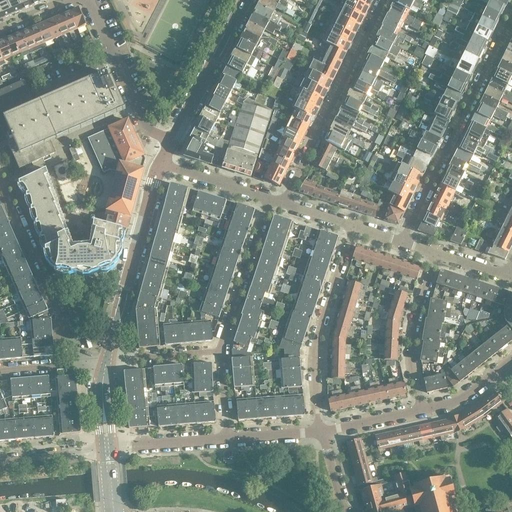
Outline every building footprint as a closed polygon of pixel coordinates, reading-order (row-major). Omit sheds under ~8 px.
[(7,0),(0,0),(0,9),(4,18),(14,14),(7,0)] [(19,0),(7,0),(14,14),(24,10),(19,0)] [(19,0),(24,10),(46,0),(19,0)] [(270,0),(261,0),(259,5),(274,13),(276,8),(292,17),(294,12),(278,4),(270,0)] [(270,0),(278,4),(294,12),(296,8),(287,3),(287,0),(270,0)] [(339,0),(338,3),(348,8),(364,17),(369,7),(354,0),(352,0),(349,7),(344,4),(345,2),(340,0),(339,0)] [(409,0),(395,0),(394,3),(410,11),(412,7),(428,14),(430,10),(421,6),(409,0)] [(409,0),(421,6),(430,10),(431,7),(423,2),(418,0),(409,0)] [(461,0),(451,0),(449,4),(459,8),(462,1),(461,0)] [(478,0),(488,4),(486,9),(501,16),(505,7),(490,0),(489,0),(478,0)] [(345,14),(343,18),(360,26),(364,17),(348,8),(335,2),(333,6),(342,11),(341,12),(345,14)] [(394,3),(389,11),(413,23),(418,26),(420,22),(411,18),(411,17),(412,16),(408,14),(410,11),(394,3)] [(455,16),(459,8),(449,4),(446,11),(446,12),(452,14),(455,16)] [(259,5),(254,14),(285,30),(287,25),(280,21),(282,17),(274,13),(259,5)] [(440,5),(436,14),(442,17),(446,8),(440,5)] [(468,11),(482,18),(496,25),(501,16),(486,9),(477,5),(475,9),(469,7),(468,11)] [(79,8),(70,12),(77,29),(86,25),(79,8)] [(389,11),(385,19),(401,28),(403,23),(411,27),(416,30),(418,26),(413,23),(389,11)] [(468,22),(477,27),(492,34),(496,25),(482,18),(468,11),(466,14),(471,17),(470,19),(468,22)] [(70,12),(62,15),(69,33),(77,29),(70,12)] [(448,23),(452,14),(446,12),(442,20),(448,23)] [(310,24),(315,15),(311,13),(306,22),(310,24)] [(254,14),(249,23),(265,30),(273,34),(275,30),(283,34),(285,30),(254,14)] [(62,15),(54,19),(61,36),(69,33),(62,15)] [(332,19),(330,23),(355,35),(360,26),(343,18),(341,22),(337,20),(337,21),(332,19)] [(54,19),(46,22),(53,40),(61,36),(54,19)] [(385,19),(381,28),(404,40),(409,42),(410,38),(406,36),(399,33),(401,28),(385,19)] [(46,22),(37,26),(45,43),(53,40),(46,22)] [(464,31),(473,35),(488,42),(492,34),(477,27),(468,22),(467,26),(464,31)] [(249,23),(245,32),(260,39),(275,46),(277,42),(262,35),(265,30),(249,23)] [(355,35),(330,23),(328,27),(333,29),(333,30),(336,32),(334,36),(350,45),(355,35)] [(37,26),(29,29),(38,50),(46,47),(45,43),(37,26)] [(381,28),(377,37),(393,45),(395,41),(407,47),(409,43),(404,40),(381,28)] [(457,28),(455,31),(464,36),(462,40),(469,44),(484,51),(488,42),(473,35),(457,28)] [(21,33),(29,50),(30,54),(38,50),(29,29),(21,33)] [(307,35),(301,31),(297,39),(303,42),(307,35)] [(260,39),(245,32),(240,40),(256,48),(259,43),(272,50),(275,46),(260,39)] [(21,33),(13,36),(20,53),(29,50),(21,33)] [(13,36),(5,40),(12,57),(14,61),(22,57),(20,53),(13,36)] [(323,37),(321,41),(346,53),(350,45),(334,36),(332,41),(328,39),(323,37)] [(377,37),(372,45),(396,57),(405,62),(407,58),(398,54),(390,50),(392,45),(393,45),(377,37)] [(436,39),(432,37),(428,45),(432,47),(436,39)] [(81,39),(75,42),(78,47),(84,45),(81,39)] [(5,40),(0,41),(0,50),(4,60),(12,57),(5,40)] [(256,48),(240,40),(236,49),(251,57),(267,64),(269,60),(254,52),(256,48)] [(346,53),(321,41),(319,45),(324,48),(323,48),(327,50),(325,55),(342,63),(346,53)] [(453,47),(465,53),(479,60),(484,51),(469,44),(466,49),(455,44),(453,47)] [(372,45),(368,54),(384,62),(386,58),(394,61),(401,66),(404,62),(396,57),(372,45)] [(453,52),(451,57),(475,69),(479,60),(465,53),(448,45),(447,49),(453,52)] [(438,51),(428,46),(425,51),(436,56),(438,51)] [(63,47),(57,50),(60,55),(66,53),(63,47)] [(425,51),(418,47),(414,54),(421,58),(425,51)] [(236,49),(231,58),(247,65),(249,61),(259,66),(265,68),(267,64),(251,57),(236,49)] [(57,50),(52,52),(54,58),(60,55),(57,50)] [(278,59),(284,61),(288,53),(282,50),(278,59)] [(292,50),(287,59),(292,61),(296,52),(292,50)] [(511,55),(506,52),(501,60),(511,65),(511,55)] [(368,54),(364,63),(387,75),(395,79),(397,75),(389,71),(382,67),(384,62),(368,54)] [(323,59),(321,58),(319,63),(337,72),(342,63),(325,55),(323,59)] [(432,61),(425,57),(421,64),(429,68),(432,61)] [(449,61),(446,66),(470,78),(475,69),(451,57),(449,61)] [(231,58),(227,66),(242,74),(256,81),(257,82),(259,78),(244,69),(247,65),(231,58)] [(289,71),(294,62),(292,61),(287,59),(285,63),(282,68),(288,70),(289,71)] [(317,62),(313,60),(309,70),(316,73),(332,82),(337,72),(319,63),(317,62)] [(497,70),(511,77),(511,76),(511,65),(501,60),(497,70)] [(364,63),(359,72),(375,80),(378,75),(385,79),(395,83),(397,80),(387,75),(364,63)] [(454,74),(451,80),(466,87),(470,78),(446,66),(442,64),(440,68),(454,74)] [(227,66),(222,75),(236,82),(238,83),(240,78),(253,85),(256,81),(242,74),(227,66)] [(416,68),(412,66),(408,74),(412,76),(416,68)] [(14,68),(8,71),(11,77),(17,74),(14,68)] [(283,80),(288,70),(282,68),(278,77),(283,80)] [(273,73),(272,73),(270,77),(271,78),(274,79),(279,71),(275,69),(273,73)] [(309,70),(304,79),(328,91),(332,82),(316,73),(309,70)] [(497,70),(493,79),(507,86),(510,81),(511,81),(511,76),(511,77),(497,70)] [(8,71),(3,73),(5,79),(11,77),(8,71)] [(359,72),(355,80),(371,88),(378,92),(386,96),(388,92),(380,88),(380,87),(379,87),(381,83),(375,80),(359,72)] [(11,87),(0,91),(0,124),(11,151),(19,169),(20,169),(20,168),(55,153),(48,135),(54,132),(57,139),(123,110),(122,108),(106,73),(104,74),(98,77),(34,104),(24,81),(21,73),(8,79),(11,87)] [(222,75),(218,85),(231,92),(236,82),(222,75)] [(447,88),(462,96),(466,87),(451,80),(449,84),(430,75),(428,79),(447,88)] [(278,89),(283,80),(278,77),(276,80),(273,86),(277,88),(278,89)] [(273,86),(276,80),(274,79),(271,78),(267,86),(271,89),(273,86)] [(328,91),(304,79),(300,88),(307,92),(323,100),(328,91)] [(493,79),(488,87),(503,94),(511,98),(511,94),(505,91),(507,86),(493,79)] [(355,80),(351,89),(367,97),(369,92),(383,99),(385,96),(378,92),(371,88),(355,80)] [(445,92),(443,97),(457,104),(462,96),(447,88),(431,81),(430,85),(445,92)] [(404,83),(400,92),(404,94),(408,85),(404,83)] [(218,85),(212,96),(226,103),(231,92),(218,85)] [(273,98),(277,88),(273,86),(271,89),(268,96),(273,98)] [(488,87),(484,96),(499,103),(501,99),(511,103),(511,98),(503,94),(488,87)] [(300,88),(295,97),(319,109),(323,100),(307,92),(300,88)] [(347,98),(370,109),(377,112),(378,108),(372,105),(364,102),(367,97),(351,89),(347,98)] [(400,92),(396,101),(400,103),(404,94),(400,92)] [(406,100),(413,104),(415,99),(408,95),(406,100)] [(212,96),(206,106),(220,114),(226,103),(212,96)] [(484,96),(480,105),(494,112),(506,118),(508,114),(496,108),(499,103),(484,96)] [(319,109),(295,97),(290,106),(295,109),(298,110),(311,117),(314,118),(319,109)] [(427,100),(438,106),(453,113),(457,104),(443,97),(440,102),(429,97),(427,100)] [(227,151),(222,168),(232,171),(251,177),(256,160),(272,111),(248,98),(246,100),(243,103),(227,151)] [(347,98),(342,106),(359,114),(361,110),(368,113),(374,116),(376,112),(370,109),(347,98)] [(437,110),(434,115),(449,122),(453,113),(438,106),(425,100),(423,103),(437,110)] [(480,105),(476,113),(490,121),(492,117),(504,123),(506,118),(494,112),(480,105)] [(206,106),(201,118),(215,125),(220,114),(206,106)] [(342,106),(338,114),(362,126),(367,129),(371,131),(373,127),(369,125),(356,119),(359,114),(342,106)] [(389,108),(385,116),(392,120),(396,112),(389,108)] [(295,115),(293,119),(308,127),(310,126),(314,118),(311,117),(298,110),(295,109),(293,113),(295,115)] [(401,109),(398,115),(404,118),(407,111),(401,109)] [(274,110),(271,120),(274,122),(275,120),(277,121),(280,113),(274,110)] [(412,115),(407,113),(403,121),(408,123),(412,115)] [(476,113),(471,122),(486,129),(502,137),(503,133),(488,126),(490,121),(476,113)] [(338,114),(334,123),(350,131),(353,127),(360,130),(363,132),(368,134),(370,131),(365,129),(362,126),(338,114)] [(422,120),(432,125),(444,131),(449,122),(434,115),(432,119),(424,116),(422,120)] [(426,132),(428,134),(440,140),(444,131),(432,125),(417,117),(415,121),(428,127),(426,132)] [(201,118),(195,128),(209,135),(215,125),(201,118)] [(291,124),(289,128),(304,136),(306,135),(307,133),(306,131),(308,127),(293,119),(291,118),(288,122),(291,124)] [(98,133),(88,138),(104,173),(110,170),(116,172),(103,222),(104,223),(126,229),(129,218),(143,169),(145,160),(143,156),(141,149),(128,120),(108,129),(98,133)] [(271,120),(268,129),(274,131),(277,122),(275,121),(274,122),(271,120)] [(471,122),(467,131),(482,138),(484,134),(496,140),(500,142),(497,146),(502,149),(507,140),(498,136),(486,129),(471,122)] [(334,123),(329,132),(353,143),(362,148),(364,144),(348,136),(350,131),(334,123)] [(286,133),(284,137),(299,145),(300,144),(302,143),(303,141),(302,140),(304,136),(289,128),(286,127),(284,131),(286,133)] [(195,128),(190,138),(194,140),(194,141),(204,146),(209,136),(209,135),(195,128)] [(409,130),(407,134),(410,135),(436,149),(440,140),(428,134),(426,132),(423,137),(411,131),(409,130)] [(463,140),(477,147),(493,155),(495,151),(479,143),(482,138),(467,131),(463,140)] [(329,132),(325,140),(327,141),(327,142),(341,149),(343,144),(351,147),(357,150),(359,147),(353,143),(329,132)] [(394,138),(386,135),(382,143),(390,146),(394,138)] [(410,135),(408,140),(419,145),(417,150),(432,157),(436,149),(410,135)] [(194,140),(190,138),(182,152),(184,156),(211,164),(213,159),(219,161),(220,159),(223,160),(228,142),(220,139),(219,141),(215,139),(209,136),(204,146),(194,141),(194,140)] [(282,141),(280,146),(295,154),(295,153),(297,153),(298,150),(297,149),(299,145),(284,137),(282,136),(280,140),(282,141)] [(463,140),(458,149),(473,156),(475,151),(491,159),(492,155),(477,147),(463,140)] [(333,161),(338,150),(324,143),(318,154),(333,161)] [(275,155),(291,163),(291,162),(293,162),(294,159),(293,158),(295,154),(280,146),(277,145),(275,149),(278,150),(275,155)] [(73,147),(68,149),(72,158),(74,162),(79,160),(77,156),(73,147)] [(400,147),(398,151),(401,152),(414,159),(427,166),(432,157),(417,150),(415,155),(400,147)] [(458,149),(454,157),(469,165),(480,170),(484,172),(485,168),(482,167),(470,161),(473,156),(458,149)] [(367,161),(371,154),(366,151),(362,159),(367,161)] [(397,153),(396,155),(399,157),(402,158),(400,161),(399,163),(401,164),(408,168),(415,171),(423,175),(427,166),(414,159),(401,152),(398,151),(397,153)] [(271,164),(286,172),(286,171),(288,171),(289,169),(289,167),(291,163),(275,155),(273,154),(271,158),(273,159),(271,164)] [(327,173),(333,161),(318,154),(313,166),(327,173)] [(454,157),(450,166),(464,173),(467,169),(478,174),(480,171),(469,165),(454,157)] [(259,158),(253,177),(270,183),(271,182),(279,186),(286,172),(271,164),(266,173),(262,172),(264,161),(259,158)] [(213,159),(211,164),(220,167),(223,160),(220,159),(219,161),(213,159)] [(398,163),(393,172),(401,176),(403,177),(418,185),(423,175),(415,171),(408,168),(401,164),(401,165),(398,163)] [(450,166),(445,175),(460,182),(471,188),(473,184),(462,178),(464,173),(450,166)] [(19,181),(19,184),(20,184),(20,187),(22,190),(24,192),(26,193),(27,193),(51,182),(46,169),(46,168),(24,179),(19,181)] [(393,172),(389,181),(391,183),(399,186),(414,194),(418,185),(403,177),(401,176),(393,172)] [(445,175),(441,184),(455,192),(458,187),(469,193),(471,188),(460,182),(445,175)] [(307,178),(302,193),(313,197),(318,182),(307,178)] [(359,183),(356,188),(361,190),(365,181),(361,179),(359,183)] [(27,193),(26,193),(26,197),(27,197),(27,200),(28,202),(29,205),(31,207),(55,195),(51,182),(27,193)] [(318,182),(313,197),(325,201),(330,186),(318,182)] [(170,183),(168,192),(188,198),(190,189),(170,183)] [(391,183),(387,192),(391,194),(394,195),(409,203),(414,194),(399,186),(391,183)] [(441,184),(436,194),(451,201),(453,196),(468,202),(469,199),(455,192),(441,184)] [(330,186),(325,201),(336,205),(341,189),(330,186)] [(341,189),(336,205),(348,208),(353,193),(341,189)] [(168,192),(165,202),(185,207),(188,198),(168,192)] [(199,192),(192,212),(202,215),(208,195),(199,192)] [(353,193),(348,208),(359,212),(364,197),(353,193)] [(391,194),(389,199),(392,200),(389,205),(390,205),(404,213),(409,203),(394,195),(391,194)] [(451,201),(436,194),(431,204),(446,211),(449,213),(454,215),(456,212),(452,209),(451,211),(447,209),(451,201)] [(55,195),(31,207),(31,211),(32,211),(32,213),(32,216),(34,219),(36,221),(60,209),(55,195)] [(218,198),(208,195),(202,215),(211,218),(212,215),(218,198)] [(364,197),(359,212),(371,216),(376,201),(364,197)] [(226,201),(218,198),(212,215),(211,218),(220,220),(222,214),(225,206),(226,201)] [(165,202),(163,211),(183,216),(185,207),(165,202)] [(235,203),(232,212),(252,219),(255,210),(235,203)] [(449,213),(431,204),(426,214),(441,221),(443,215),(445,217),(447,214),(448,215),(449,213)] [(404,213),(390,205),(384,217),(399,224),(404,213)] [(497,213),(506,217),(511,220),(511,208),(507,215),(503,213),(504,211),(499,209),(497,213)] [(36,221),(36,224),(36,227),(37,230),(38,232),(41,234),(65,223),(60,209),(36,221)] [(163,211),(160,221),(180,226),(183,216),(163,211)] [(229,221),(249,228),(252,219),(232,212),(229,221)] [(505,220),(501,226),(511,231),(511,220),(506,217),(497,213),(495,217),(500,220),(501,218),(505,220)] [(426,214),(422,223),(437,230),(441,221),(426,214)] [(6,215),(0,217),(0,228),(9,225),(9,224),(6,215)] [(274,216),(271,225),(291,231),(294,222),(292,222),(274,216)] [(464,228),(467,222),(459,218),(456,224),(464,228)] [(41,234),(41,238),(41,241),(42,244),(43,246),(46,248),(45,248),(45,252),(46,252),(46,255),(47,257),(48,260),(50,262),(51,265),(56,269),(57,269),(57,271),(59,272),(62,273),(65,273),(68,273),(70,272),(78,273),(78,272),(80,273),(83,274),(86,275),(89,274),(91,273),(99,270),(102,271),(105,270),(107,270),(110,268),(112,266),(112,265),(116,260),(117,256),(119,254),(120,251),(120,248),(120,245),(120,242),(123,242),(126,229),(105,223),(104,223),(103,222),(98,221),(94,220),(92,220),(91,219),(91,220),(90,234),(85,232),(83,232),(81,232),(78,232),(76,233),(74,234),(72,235),(70,237),(65,223),(41,234)] [(160,221),(157,230),(178,235),(180,226),(160,221)] [(229,221),(226,230),(246,237),(249,228),(229,221)] [(437,230),(422,223),(418,231),(436,237),(448,241),(450,236),(437,230)] [(9,225),(0,228),(0,238),(13,233),(9,225)] [(291,231),(271,225),(268,234),(288,240),(291,231)] [(488,231),(497,236),(511,243),(511,231),(501,226),(498,234),(494,233),(495,230),(490,228),(488,231)] [(306,227),(303,235),(307,236),(309,237),(312,229),(306,227)] [(451,240),(450,242),(460,246),(465,247),(466,244),(462,242),(465,235),(469,237),(470,235),(467,233),(457,228),(451,240)] [(178,235),(157,230),(155,238),(175,244),(178,235)] [(226,230),(223,239),(243,246),(246,237),(226,230)] [(318,231),(315,240),(335,246),(338,237),(321,231),(318,231)] [(492,246),(493,246),(508,253),(511,245),(511,243),(497,236),(488,231),(486,236),(491,238),(490,239),(494,240),(492,246)] [(13,233),(0,238),(0,248),(0,249),(17,241),(13,233)] [(285,249),(288,240),(268,234),(265,243),(285,249)] [(155,238),(153,248),(173,253),(175,244),(155,238)] [(223,239),(220,249),(240,255),(243,246),(223,239)] [(335,246),(315,240),(312,249),(332,255),(335,246)] [(479,240),(475,250),(479,251),(483,242),(479,240)] [(17,241),(0,249),(0,248),(0,254),(2,258),(4,258),(21,250),(17,241)] [(285,249),(265,243),(262,252),(282,258),(285,249)] [(487,248),(484,253),(505,260),(508,253),(493,246),(491,250),(487,248)] [(356,247),(352,260),(354,261),(356,261),(355,266),(360,268),(361,263),(365,250),(356,247)] [(153,248),(150,256),(170,262),(173,253),(153,248)] [(220,249),(217,258),(237,264),(240,255),(220,249)] [(330,264),(332,255),(312,249),(310,258),(330,264)] [(21,250),(4,258),(2,258),(6,267),(8,266),(25,259),(25,258),(24,258),(21,250)] [(365,250),(361,263),(366,264),(364,269),(369,271),(375,253),(365,250)] [(282,258),(262,252),(259,261),(279,268),(282,258)] [(375,253),(369,271),(373,272),(375,267),(380,269),(384,256),(377,254),(375,253)] [(150,256),(148,265),(168,270),(170,262),(150,256)] [(384,256),(380,269),(384,270),(383,275),(388,277),(393,259),(384,256)] [(217,258),(214,267),(234,273),(237,264),(217,258)] [(310,258),(307,267),(327,273),(330,264),(310,258)] [(25,259),(8,266),(6,267),(9,276),(11,275),(29,267),(25,259)] [(393,259),(388,277),(392,278),(393,273),(398,275),(402,262),(393,259)] [(279,268),(259,261),(256,270),(276,277),(279,268)] [(402,262),(398,275),(402,276),(401,281),(406,283),(407,278),(411,265),(402,262)] [(148,265),(145,274),(166,279),(168,270),(148,265)] [(407,278),(406,283),(410,284),(411,279),(414,280),(416,281),(420,268),(411,265),(407,278)] [(29,267),(11,275),(9,276),(13,285),(16,284),(32,277),(32,276),(29,267)] [(234,273),(214,267),(211,276),(231,282),(234,273)] [(307,267),(304,276),(324,282),(327,273),(307,267)] [(273,286),(276,277),(256,270),(253,279),(273,286)] [(441,270),(436,284),(435,288),(437,289),(438,285),(444,287),(442,291),(445,292),(446,288),(451,274),(441,270)] [(145,274),(143,282),(163,288),(166,279),(145,274)] [(451,274),(446,288),(445,292),(447,292),(448,288),(453,290),(452,294),(454,295),(455,291),(460,277),(451,274)] [(211,276),(208,285),(228,291),(231,282),(211,276)] [(304,276),(301,285),(321,291),(324,282),(304,276)] [(32,277),(16,284),(13,285),(17,293),(19,292),(36,284),(32,277)] [(460,277),(455,291),(454,295),(456,295),(457,291),(463,293),(461,297),(464,298),(465,294),(470,280),(460,277)] [(273,286),(253,279),(250,288),(270,295),(273,286)] [(470,280),(465,294),(464,298),(466,298),(467,294),(472,296),(471,300),(473,301),(475,297),(479,283),(470,280)] [(143,282),(141,291),(161,297),(163,288),(143,282)] [(349,282),(346,291),(364,296),(365,291),(360,290),(362,285),(351,282),(349,282)] [(479,283),(475,297),(473,301),(475,302),(477,298),(482,299),(480,303),(483,304),(484,300),(489,286),(479,283)] [(36,284),(19,292),(17,293),(21,302),(23,301),(40,293),(36,284)] [(228,291),(208,285),(205,294),(225,300),(228,291)] [(301,285),(298,294),(318,300),(321,291),(301,285)] [(489,286),(484,300),(483,304),(485,305),(486,301),(491,303),(490,306),(492,307),(494,303),(498,289),(489,286)] [(263,298),(265,293),(250,288),(247,297),(267,304),(268,299),(263,298)] [(394,295),(392,300),(404,304),(407,295),(405,294),(406,294),(400,292),(398,292),(390,289),(388,294),(394,295)] [(498,289),(494,303),(492,307),(494,308),(496,304),(500,306),(499,309),(501,310),(503,306),(507,294),(507,293),(498,289)] [(141,291),(136,310),(154,309),(157,308),(160,299),(161,297),(141,291)] [(346,291),(344,300),(356,304),(358,299),(363,301),(364,296),(346,291)] [(40,293),(23,301),(21,302),(25,310),(27,309),(44,301),(40,293)] [(503,312),(504,320),(504,321),(511,330),(511,294),(509,293),(503,312)] [(205,294),(202,303),(222,309),(225,300),(205,294)] [(298,294),(295,303),(315,309),(318,300),(298,294)] [(265,308),(267,304),(247,297),(244,306),(259,311),(261,306),(265,308)] [(356,304),(344,300),(341,309),(359,314),(360,310),(355,308),(356,304)] [(385,302),(384,307),(401,313),(404,304),(392,300),(391,304),(385,302)] [(451,310),(446,309),(447,302),(434,300),(433,301),(430,301),(429,311),(450,314),(451,310)] [(44,301),(27,309),(25,310),(16,314),(17,318),(26,314),(29,320),(47,311),(48,310),(44,301)] [(199,311),(201,312),(201,313),(219,318),(222,309),(202,303),(199,311)] [(291,311),(291,312),(312,318),(315,309),(295,303),(292,311),(291,311)] [(264,313),(259,311),(244,306),(241,315),(242,316),(261,322),(264,313)] [(401,313),(384,307),(382,312),(388,314),(385,320),(399,321),(401,313)] [(154,309),(136,310),(136,320),(157,318),(157,308),(154,309)] [(357,319),(359,314),(341,309),(338,319),(351,322),(352,318),(357,319)] [(429,311),(427,319),(436,320),(449,322),(449,320),(449,319),(463,321),(462,316),(454,315),(450,314),(429,311)] [(291,312),(288,321),(308,327),(311,318),(312,318),(291,312)] [(168,324),(163,325),(164,332),(164,336),(165,340),(165,346),(175,345),(173,324),(173,321),(172,315),(169,315),(168,321),(168,324)] [(262,322),(242,316),(239,324),(257,330),(259,331),(262,322)] [(157,318),(136,320),(137,329),(158,327),(157,318)] [(213,341),(211,321),(206,321),(206,318),(201,318),(201,322),(203,342),(213,341)] [(31,331),(33,330),(52,329),(51,319),(32,321),(30,322),(31,331)] [(189,323),(182,323),(184,344),(194,343),(192,322),(192,319),(189,320),(189,323)] [(192,319),(192,322),(194,343),(203,342),(201,322),(197,322),(197,319),(192,319)] [(350,327),(351,322),(338,319),(335,327),(353,333),(355,328),(350,327)] [(425,319),(424,330),(440,333),(445,334),(446,329),(441,328),(442,325),(443,325),(448,325),(449,322),(436,320),(427,319),(425,319)] [(380,326),(380,331),(398,332),(399,321),(385,320),(385,326),(380,326)] [(173,321),(173,324),(175,345),(184,344),(182,323),(178,324),(177,321),(173,321)] [(288,321),(285,330),(305,336),(308,327),(288,321)] [(486,327),(483,329),(488,336),(491,339),(500,350),(508,344),(499,333),(496,329),(492,323),(489,325),(497,334),(492,338),(490,334),(491,334),(486,327)] [(496,329),(499,333),(508,344),(511,340),(511,333),(507,326),(506,327),(504,323),(502,325),(504,328),(500,332),(498,328),(496,329)] [(239,324),(237,333),(252,338),(254,339),(257,330),(239,324)] [(164,332),(159,333),(158,327),(137,329),(138,339),(164,336),(164,332)] [(335,327),(331,340),(346,341),(347,336),(352,338),(353,333),(335,327)] [(52,329),(33,330),(31,331),(32,340),(34,340),(53,339),(52,329)] [(285,330),(282,339),(301,345),(301,344),(302,345),(305,336),(285,330)] [(424,330),(422,340),(440,343),(440,342),(439,342),(439,338),(444,338),(445,334),(440,333),(424,330)] [(398,332),(380,331),(379,336),(385,336),(384,341),(398,341),(398,332)] [(233,342),(235,343),(248,347),(252,338),(237,333),(233,342)] [(159,341),(165,340),(164,336),(138,339),(139,348),(155,347),(160,346),(159,341)] [(489,341),(484,344),(483,345),(492,357),(500,350),(491,339),(488,336),(486,337),(489,341)] [(11,338),(2,339),(3,360),(13,359),(11,338)] [(21,338),(11,338),(13,359),(23,358),(21,343),(21,340),(21,338)] [(32,340),(21,343),(23,358),(34,357),(54,356),(53,339),(34,340),(32,340)] [(301,345),(282,339),(279,349),(284,350),(299,352),(301,345)] [(331,340),(331,350),(350,350),(351,346),(345,345),(346,341),(331,340)] [(440,343),(422,340),(421,345),(423,346),(422,350),(438,353),(443,354),(444,349),(439,348),(440,343)] [(379,345),(379,350),(397,351),(398,341),(384,341),(384,345),(379,345)] [(472,348),(475,351),(484,363),(492,357),(483,345),(480,342),(478,344),(481,347),(476,350),(474,347),(472,348)] [(235,343),(232,351),(247,353),(248,347),(235,343)] [(464,354),(467,358),(476,369),(484,363),(475,351),(472,348),(469,345),(467,346),(470,350),(473,353),(469,357),(466,353),(464,354)] [(457,361),(459,364),(468,376),(476,369),(467,358),(460,349),(458,350),(465,359),(460,363),(453,352),(451,356),(455,361),(457,361)] [(299,352),(284,350),(284,360),(299,359),(299,352)] [(331,350),(331,360),(345,360),(345,355),(350,355),(350,350),(331,350)] [(397,351),(379,350),(378,355),(384,355),(383,361),(386,361),(394,361),(394,360),(397,360),(397,351)] [(422,350),(421,360),(423,361),(423,362),(437,364),(437,363),(442,364),(442,358),(443,354),(438,353),(422,350)] [(247,353),(232,351),(233,359),(250,358),(252,358),(252,353),(247,353)] [(451,355),(447,354),(446,358),(442,367),(445,367),(451,355)] [(232,359),(232,369),(253,367),(252,358),(250,358),(233,359),(232,359)] [(279,360),(279,365),(279,370),(300,368),(299,359),(284,360),(279,360)] [(331,360),(331,369),(350,369),(350,365),(345,365),(345,360),(331,360)] [(448,367),(451,371),(457,379),(459,382),(460,382),(468,376),(459,364),(457,361),(456,361),(454,362),(457,366),(453,369),(450,366),(448,367)] [(194,364),(191,364),(192,374),(212,373),(212,364),(194,364)] [(182,365),(173,366),(174,386),(184,386),(183,383),(184,383),(183,370),(182,365)] [(165,392),(169,391),(169,387),(174,386),(173,366),(163,367),(165,392)] [(433,373),(434,377),(437,391),(447,389),(447,388),(446,385),(444,374),(444,375),(443,371),(445,371),(445,367),(440,366),(440,371),(441,375),(436,376),(435,372),(433,373)] [(161,388),(161,392),(165,392),(163,367),(153,368),(154,370),(153,370),(155,386),(155,388),(161,388)] [(253,367),(232,369),(233,378),(254,377),(253,367)] [(300,368),(279,370),(280,370),(280,379),(301,378),(300,368)] [(336,379),(341,379),(345,379),(345,374),(350,374),(350,369),(331,369),(331,379),(336,379)] [(124,372),(125,381),(145,379),(145,371),(144,371),(144,370),(124,372)] [(212,373),(192,374),(192,383),(212,383),(212,373)] [(423,375),(424,379),(427,393),(437,391),(434,377),(433,373),(430,373),(431,377),(426,379),(425,375),(423,375)] [(49,376),(39,377),(41,398),(50,397),(49,383),(49,379),(49,376)] [(55,380),(56,387),(77,385),(76,376),(55,377),(55,380)] [(39,377),(30,378),(31,399),(41,398),(39,377)] [(254,377),(233,378),(234,388),(255,386),(254,377)] [(30,378),(20,379),(22,400),(31,399),(30,378)] [(301,378),(280,379),(281,389),(288,388),(302,387),(301,378)] [(398,378),(393,379),(397,397),(406,395),(404,382),(399,383),(398,378)] [(20,379),(11,380),(11,385),(12,398),(12,401),(22,400),(20,379)] [(145,379),(125,381),(126,391),(146,389),(145,379)] [(389,385),(384,386),(387,399),(397,397),(393,379),(388,380),(389,385)] [(457,379),(446,385),(447,388),(454,387),(459,382),(457,379)] [(379,382),(374,383),(378,401),(387,399),(384,386),(380,387),(379,382)] [(212,383),(192,383),(192,393),(194,393),(213,392),(212,383)] [(370,389),(365,390),(368,403),(378,401),(374,383),(369,384),(370,389)] [(77,385),(56,387),(57,397),(78,395),(77,385)] [(360,386),(355,387),(359,405),(368,403),(365,390),(361,391),(360,386)] [(351,393),(346,394),(349,407),(359,405),(355,387),(350,388),(351,393)] [(146,389),(126,391),(127,400),(147,398),(146,389)] [(341,390),(336,391),(340,409),(349,407),(346,394),(342,395),(341,390)] [(332,398),(327,399),(330,411),(340,409),(336,391),(331,392),(332,398)] [(494,392),(484,399),(496,414),(499,412),(496,408),(502,403),(494,392)] [(78,395),(57,397),(57,406),(78,404),(78,395)] [(303,395),(293,396),(295,417),(305,416),(304,403),(303,403),(303,395)] [(293,396),(284,397),(286,417),(295,417),(293,396)] [(274,397),(265,398),(267,419),(276,418),(274,397)] [(284,397),(274,397),(276,418),(286,417),(284,397)] [(147,398),(127,400),(128,409),(127,409),(127,410),(148,408),(147,398)] [(265,398),(255,399),(257,420),(258,420),(258,419),(267,419),(265,398)] [(246,399),(236,400),(238,421),(248,420),(246,399)] [(255,399),(246,399),(248,420),(257,420),(255,399)] [(484,399),(476,405),(483,417),(486,415),(490,412),(494,416),(496,414),(484,399)] [(214,402),(204,403),(206,423),(215,423),(214,402)] [(195,403),(185,404),(187,425),(196,424),(195,403)] [(204,403),(195,403),(196,424),(206,423),(204,403)] [(78,404),(57,406),(58,416),(79,413),(78,404)] [(185,404),(176,405),(177,426),(187,425),(185,404)] [(176,405),(166,406),(168,427),(177,426),(176,405)] [(476,405),(466,412),(474,423),(477,427),(479,426),(477,421),(483,417),(476,405)] [(157,409),(157,412),(159,427),(168,427),(166,406),(157,407),(157,409)] [(148,408),(127,410),(128,419),(149,417),(148,408)] [(496,428),(498,430),(511,420),(511,416),(507,410),(495,418),(500,425),(496,428)] [(459,416),(456,417),(454,418),(460,432),(465,429),(474,423),(466,412),(459,416)] [(79,413),(58,416),(59,425),(80,423),(79,413)] [(52,416),(42,417),(44,437),(53,436),(53,433),(52,418),(52,416)] [(42,417),(33,418),(35,438),(44,437),(42,417)] [(149,417),(128,419),(129,429),(149,427),(149,417)] [(23,418),(14,419),(16,440),(25,439),(23,418)] [(33,418),(23,418),(25,439),(35,438),(33,418)] [(449,420),(440,422),(444,436),(453,434),(460,432),(454,418),(452,419),(449,420)] [(14,419),(5,420),(7,441),(16,440),(14,419)] [(511,420),(498,430),(500,433),(504,430),(509,437),(511,434),(511,420)] [(440,422),(430,424),(433,438),(440,436),(441,441),(445,441),(444,436),(440,422)] [(80,423),(59,425),(60,432),(60,434),(81,432),(80,423)] [(430,424),(419,426),(423,445),(426,445),(425,440),(433,438),(430,424)] [(419,426),(408,429),(411,443),(419,441),(420,446),(423,445),(419,426)] [(408,429),(397,431),(401,450),(405,449),(404,444),(411,443),(408,429)] [(397,431),(386,434),(389,447),(397,446),(398,451),(401,450),(397,431)] [(386,434),(375,436),(379,450),(380,455),(383,454),(382,449),(389,447),(386,434)] [(361,439),(347,443),(350,454),(364,450),(361,439)] [(364,450),(350,454),(353,465),(367,461),(371,459),(371,456),(366,457),(364,450)] [(234,461),(233,453),(232,452),(225,452),(223,454),(224,461),(225,461),(225,463),(227,463),(227,464),(233,463),(233,461),(234,461)] [(367,461),(353,465),(356,475),(370,471),(368,464),(372,463),(371,459),(367,461)] [(370,471),(356,475),(359,486),(373,482),(378,481),(376,477),(372,479),(370,471)] [(369,509),(369,511),(392,511),(414,506),(409,489),(410,489),(409,486),(406,473),(393,476),(397,493),(383,497),(380,485),(359,491),(364,506),(366,506),(367,508),(366,509),(366,510),(367,510),(369,509)] [(448,476),(413,485),(409,486),(410,489),(409,489),(414,506),(414,507),(415,506),(416,510),(415,510),(415,511),(416,511),(457,511),(458,511),(459,511),(458,510),(457,510),(456,506),(457,506),(457,505),(456,505),(455,501),(456,501),(455,499),(454,499),(454,496),(450,478),(449,479),(448,476)] [(66,500),(56,501),(56,508),(66,508),(66,500)]
